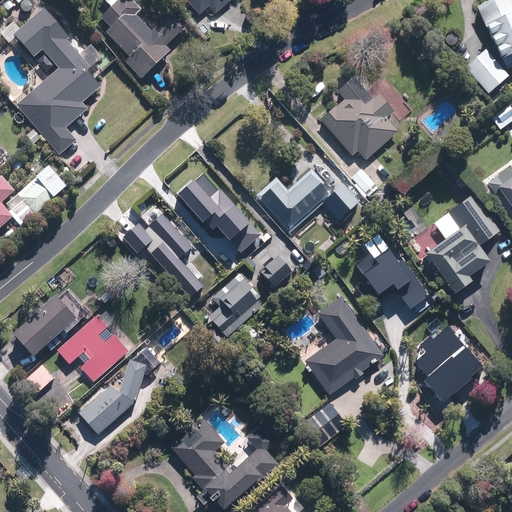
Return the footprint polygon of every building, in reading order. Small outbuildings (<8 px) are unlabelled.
[(113,29),(108,34),(132,59),(127,64),(144,81),(173,53),(169,48),(188,30),(174,15),(155,33),(138,16),(143,11),(135,3),(136,2),(133,0),(105,0),(115,9),(104,20),(113,29)] [(188,0),(201,15),(211,6),(218,14),(233,0),(188,0)] [(511,6),(509,0),(493,0),(474,8),(498,63),(502,61),(505,68),(511,64),(511,6)] [(6,7),(10,12),(16,7),(12,2),(6,7)] [(47,11),(17,37),(36,59),(45,52),(62,71),(19,107),(61,156),(78,142),(68,130),(90,111),(85,105),(104,88),(91,73),(94,71),(69,42),(72,40),(47,11)] [(507,76),(483,50),(463,69),(487,94),(507,76)] [(356,153),(364,163),(397,134),(391,126),(398,121),(376,96),(371,100),(352,78),(336,91),(344,100),(319,121),(350,157),(356,153)] [(511,108),(510,106),(491,120),(500,133),(511,124),(511,108)] [(33,148),(43,140),(36,131),(25,140),(33,148)] [(13,167),(17,172),(25,166),(20,160),(13,167)] [(498,193),(511,213),(511,165),(485,184),(494,196),(498,193)] [(70,189),(52,169),(20,196),(25,202),(11,214),(4,206),(18,194),(5,179),(0,183),(0,232),(15,219),(25,230),(44,213),(43,212),(70,189)] [(284,191),(274,179),(254,196),(287,236),(324,205),(338,222),(359,205),(343,184),(329,194),(309,170),(284,191)] [(444,239),(421,254),(450,296),(469,283),(466,279),(488,264),(476,246),(496,233),(470,195),(432,221),(444,239)] [(113,250),(119,245),(113,237),(107,242),(113,250)] [(153,260),(176,284),(193,269),(184,259),(185,259),(171,243),(153,260)] [(204,278),(207,300),(254,293),(252,284),(257,283),(253,252),(216,257),(217,269),(198,272),(199,279),(204,278)] [(107,291),(98,299),(104,306),(106,304),(107,306),(117,298),(112,292),(110,295),(107,291)] [(335,342),(304,362),(327,396),(381,360),(340,298),(317,314),(335,342)] [(80,323),(60,300),(46,313),(45,310),(30,315),(34,324),(17,338),(37,361),(50,349),(53,353),(73,335),(70,332),(80,323)] [(211,305),(198,306),(200,320),(210,319),(210,317),(212,316),(211,305)] [(83,370),(96,385),(131,354),(116,337),(108,344),(101,337),(110,330),(99,318),(59,352),(72,367),(86,354),(92,362),(83,370)] [(171,322),(175,327),(180,324),(176,318),(171,322)] [(269,359),(274,355),(263,341),(258,345),(269,359)] [(184,356),(162,377),(170,386),(193,366),(184,356)] [(262,380),(268,375),(254,356),(247,361),(262,380)] [(138,405),(150,368),(133,362),(123,394),(113,388),(81,416),(100,437),(138,405)] [(40,395),(57,380),(43,366),(28,380),(29,381),(28,382),(40,395)] [(178,395),(183,401),(196,387),(191,382),(178,395)] [(342,425),(327,405),(298,426),(313,447),(342,425)] [(196,505),(202,511),(223,511),(259,480),(242,461),(229,473),(212,453),(221,445),(200,421),(167,450),(192,477),(189,480),(205,497),(196,505)] [(23,484),(27,481),(18,470),(14,474),(23,484)] [(290,500),(278,487),(250,511),(286,511),(282,507),(290,500)]
